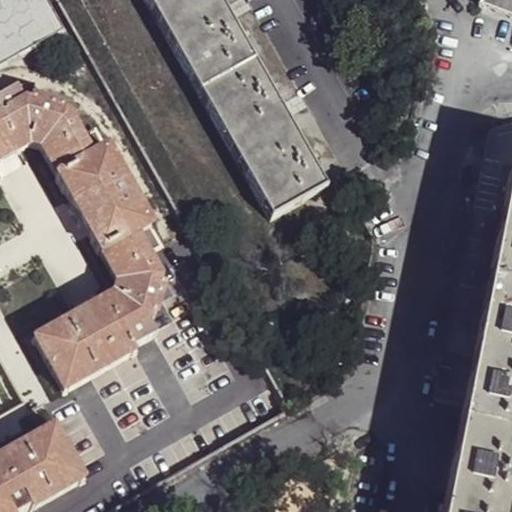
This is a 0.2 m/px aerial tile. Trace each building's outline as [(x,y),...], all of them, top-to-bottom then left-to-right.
[(0,0),(0,63),(58,31),(41,0),(0,0)] [(144,0),(167,40),(201,21),(224,8),(219,0),(144,0)] [(502,0),(487,0),(478,8),(511,20),(511,9),(502,6),(502,0)] [(511,0),(502,0),(502,6),(511,9),(511,0)] [(231,19),(224,8),(201,21),(207,32),(231,19)] [(207,32),(201,21),(167,40),(201,100),(258,68),(231,19),(207,32)] [(228,150),(263,130),(256,118),(278,105),(258,68),(201,100),(228,150)] [(92,160),(81,140),(67,116),(62,113),(63,109),(31,100),(29,105),(23,104),(1,116),(0,114),(0,166),(18,156),(28,151),(38,154),(54,181),(92,160)] [(263,130),(286,117),(278,105),(256,118),(263,130)] [(304,202),(295,188),(318,174),(286,117),(263,130),(228,150),(269,222),(304,202)] [(511,127),(500,130),(488,137),(511,140),(511,127)] [(96,132),(81,140),(92,160),(107,152),(96,132)] [(446,402),(464,406),(472,365),(486,295),(499,232),(511,168),(511,167),(511,140),(488,137),(448,338),(459,340),(446,402)] [(28,151),(18,156),(27,172),(37,166),(28,151)] [(107,152),(92,160),(54,181),(55,183),(53,184),(61,199),(63,197),(66,202),(69,208),(82,231),(85,237),(88,241),(85,242),(94,257),(96,255),(97,258),(135,236),(150,227),(107,152)] [(511,167),(511,168),(499,232),(511,234),(511,167)] [(295,188),(304,202),(327,189),(318,174),(295,188)] [(162,247),(150,227),(135,236),(146,256),(162,247)] [(511,234),(499,232),(486,295),(511,300),(511,234)] [(135,236),(97,258),(112,285),(107,297),(98,302),(28,341),(60,398),(136,355),(127,336),(148,323),(149,317),(155,319),(163,287),(158,285),(159,280),(146,256),(135,236)] [(98,302),(107,297),(98,280),(89,285),(98,302)] [(511,373),(511,300),(486,295),(472,365),(511,373)] [(511,446),(511,373),(472,365),(464,406),(457,436),(511,446)] [(29,511),(83,482),(79,475),(67,453),(52,426),(0,455),(0,511),(9,511),(6,504),(20,496),(28,511),(29,511)] [(507,511),(511,489),(511,446),(457,436),(444,508),(462,511),(507,511)] [(67,453),(79,475),(85,471),(73,450),(67,453)]
